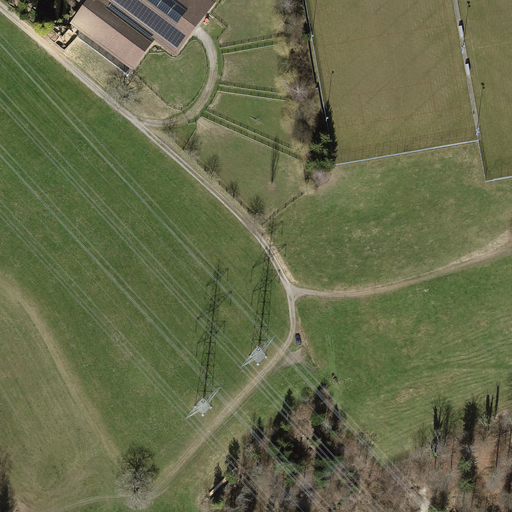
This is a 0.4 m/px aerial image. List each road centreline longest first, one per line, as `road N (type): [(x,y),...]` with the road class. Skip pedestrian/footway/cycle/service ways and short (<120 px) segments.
road 1 (track): [(0,6),(220,198),(262,241),(285,287)]
road 2 (track): [(285,287),(291,337),(153,493)]
